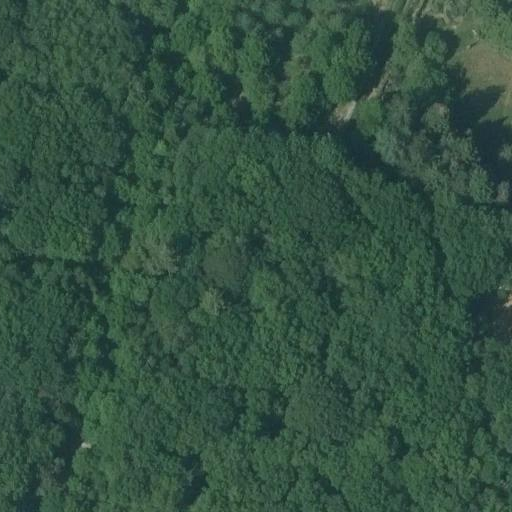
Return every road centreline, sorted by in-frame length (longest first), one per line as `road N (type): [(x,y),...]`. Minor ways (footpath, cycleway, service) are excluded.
road 1 (unknown): [(111,279),(178,0)]
road 2 (unknown): [(68,435),(111,279)]
